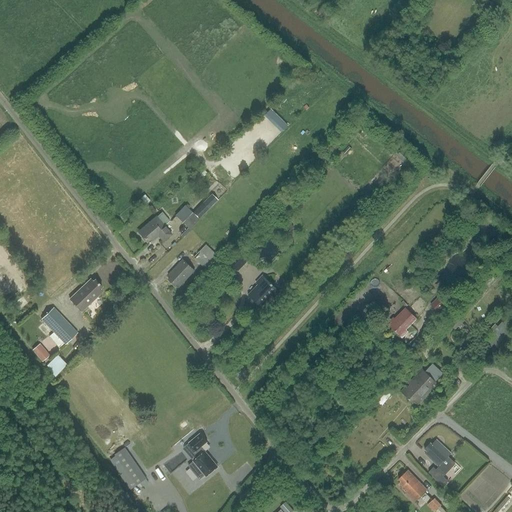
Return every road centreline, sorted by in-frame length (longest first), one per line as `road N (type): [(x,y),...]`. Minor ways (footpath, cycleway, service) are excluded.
road 1 (unclassified): [(276,452),(0,99)]
road 2 (unclassified): [(276,452),(328,508),(340,510),(485,365)]
